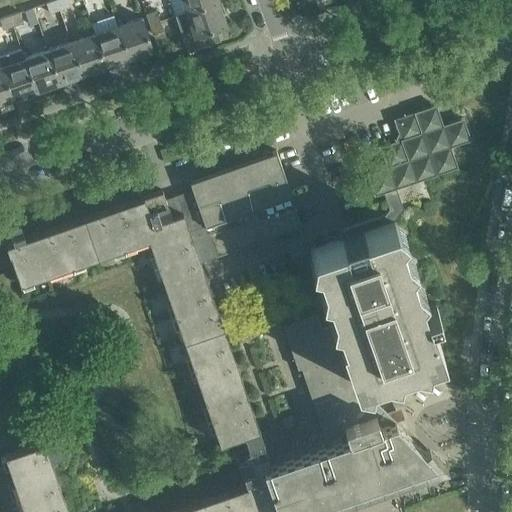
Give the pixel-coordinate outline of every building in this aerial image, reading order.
[(60,9),(56,0),(53,0),(46,2),(50,13),(60,9)] [(67,0),(56,0),(60,9),(70,6),(67,0)] [(218,0),(186,12),(176,15),(188,50),(220,39),(216,28),(226,24),(218,0)] [(181,0),(186,12),(218,0),(181,0)] [(146,14),(149,24),(160,20),(156,10),(146,14)] [(20,12),(10,15),(13,25),(23,22),(20,12)] [(13,25),(10,15),(0,18),(0,20),(3,29),(13,25)] [(142,17),(118,25),(129,58),(153,49),(142,17)] [(160,20),(149,24),(153,34),(163,30),(160,20)] [(118,25),(95,33),(106,66),(129,58),(118,25)] [(95,33),(71,42),(82,74),(106,66),(95,33)] [(71,42),(48,50),(59,82),(82,74),(71,42)] [(48,50),(24,58),(35,90),(59,82),(48,50)] [(24,58),(1,66),(12,98),(35,90),(24,58)] [(1,66),(0,66),(0,102),(12,98),(1,66)] [(335,312),(338,320),(336,321),(322,326),(317,313),(283,325),(298,368),(301,367),(324,433),(324,434),(387,412),(359,384),(361,378),(369,375),(369,376),(384,372),(388,372),(390,367),(398,365),(399,366),(412,362),(418,363),(419,357),(426,355),(427,357),(442,351),(429,314),(438,311),(435,302),(424,306),(419,292),(417,293),(415,285),(418,281),(414,279),(409,263),(407,264),(405,256),(408,253),(404,250),(399,235),(398,235),(395,228),(398,224),(394,220),(404,209),(396,188),(458,166),(450,146),(471,139),(463,117),(443,124),(436,104),(394,118),(398,132),(395,141),(380,146),(387,166),(367,173),(375,195),(384,192),(390,209),(384,216),(340,231),(342,238),(312,248),(312,249),(311,254),(315,255),(318,263),(316,263),(321,278),(321,283),(325,284),(328,292),(326,292),(331,307),(330,312),(335,312)] [(263,157),(190,183),(195,195),(203,219),(216,256),(301,226),(290,195),(292,195),(291,191),(289,192),(281,169),(283,169),(276,150),(263,155),(263,157)] [(244,435),(258,430),(260,429),(259,428),(258,428),(241,379),(242,378),(241,377),(240,377),(223,327),(224,327),(224,325),(223,326),(205,276),(206,276),(206,274),(205,275),(188,225),(189,225),(188,224),(203,219),(195,195),(179,200),(177,194),(176,195),(178,201),(167,205),(162,190),(137,199),(136,198),(135,199),(135,200),(85,217),(85,216),(83,217),(84,217),(34,235),(34,234),(32,234),(33,235),(24,238),(19,224),(10,228),(14,242),(7,244),(20,283),(22,282),(21,282),(46,273),(48,278),(49,278),(47,273),(71,264),(73,270),(74,269),(72,264),(97,255),(99,261),(100,260),(98,255),(123,246),(125,252),(126,251),(124,246),(149,237),(158,262),(153,264),(153,266),(159,264),(167,288),(162,290),(162,291),(167,289),(176,313),(171,315),(171,316),(176,315),(185,339),(179,341),(180,342),(185,340),(194,365),(188,367),(189,368),(194,366),(203,390),(197,392),(198,393),(203,391),(211,416),(206,418),(207,419),(212,417),(220,441),(220,442),(220,443),(244,435)] [(324,433),(266,453),(260,456),(265,471),(264,471),(278,511),(292,511),(436,462),(396,421),(399,420),(395,409),(387,412),(324,434),(324,433)] [(258,430),(244,435),(252,458),(240,462),(244,473),(243,474),(243,475),(244,475),(246,480),(245,480),(246,481),(247,481),(248,485),(242,487),(241,486),(240,487),(240,488),(190,505),(190,504),(188,505),(189,505),(169,511),(68,511),(53,468),(54,468),(53,466),(52,466),(50,458),(63,453),(60,443),(46,448),(44,441),(5,454),(5,455),(6,455),(15,480),(9,482),(10,483),(15,481),(24,505),(18,507),(19,508),(24,506),(25,511),(278,511),(264,471),(265,471),(260,456),(266,453),(258,430)]
